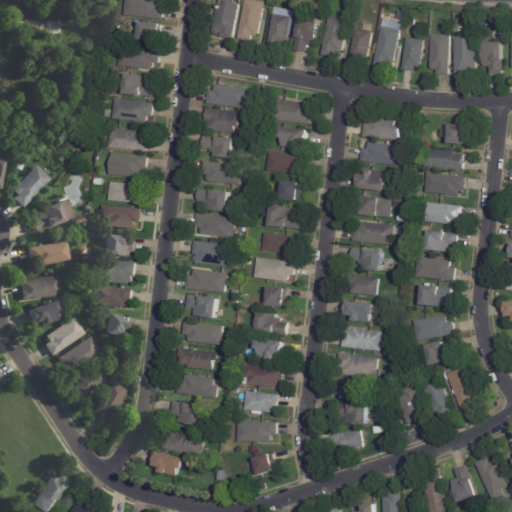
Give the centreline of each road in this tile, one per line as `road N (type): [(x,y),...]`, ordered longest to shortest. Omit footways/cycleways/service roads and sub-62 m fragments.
road 1 (residential): [(511,405),(317,485),(202,509),(110,475),(0,324)]
road 2 (residential): [(193,0),(150,383),(137,430),(110,475)]
road 3 (residential): [(341,86),(303,425),(317,485)]
road 4 (residential): [(511,101),(341,86),(186,53)]
road 5 (residential): [(500,102),(479,321),(511,386)]
